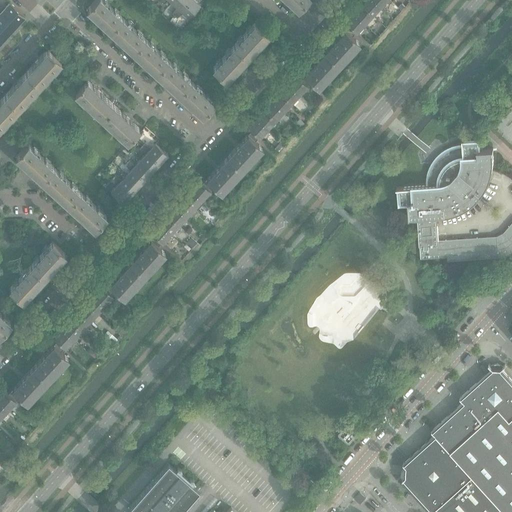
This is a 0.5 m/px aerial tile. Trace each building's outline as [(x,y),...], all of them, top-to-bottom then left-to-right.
[(110,30),(122,17),(103,0),(95,0),(87,9),(110,30)] [(174,16),(188,0),(174,0),(172,2),(177,7),(172,13),(174,16)] [(194,0),(188,0),(174,16),(177,18),(183,13),(188,17),(200,4),(199,4),(194,0)] [(287,0),(297,9),(305,0),(287,0)] [(10,2),(2,11),(16,24),(24,16),(10,2)] [(2,11),(0,12),(0,23),(9,32),(16,24),(2,11)] [(122,17),(110,30),(133,51),(145,38),(122,17)] [(0,23),(0,38),(2,40),(9,32),(0,23)] [(133,51),(136,54),(147,65),(156,73),(168,59),(145,38),(133,51)] [(48,49),(27,72),(40,84),(61,61),(48,49)] [(166,82),(170,86),(179,94),(191,81),(168,59),(156,73),(166,82)] [(5,95),(19,107),(40,84),(27,72),(5,95)] [(113,104),(107,99),(87,80),(75,93),(101,117),(113,104)] [(179,94),(192,106),(202,115),(214,102),(191,81),(179,94)] [(0,100),(0,127),(19,107),(5,95),(0,100)] [(139,128),(125,115),(113,104),(101,117),(127,141),(139,128)] [(248,135),(236,147),(227,157),(242,170),(262,148),(248,135)] [(469,259),(467,238),(446,239),(446,243),(438,244),(436,215),(443,214),(447,214),(452,213),(457,211),(462,209),(466,207),(470,204),(474,201),(479,197),(477,195),(479,193),(480,195),(483,192),(485,188),(488,183),(490,179),(491,175),(492,170),(493,164),(493,161),(493,158),(493,152),(493,149),(493,148),(478,149),(478,141),(463,142),(463,139),(462,139),(463,146),(459,146),(456,147),(452,148),(449,150),(446,152),(442,154),(443,159),(438,164),(433,164),(431,168),(430,171),(429,175),(428,178),(428,182),(428,185),(396,187),(396,188),(399,188),(400,203),(408,202),(409,217),(410,217),(410,216),(417,216),(419,246),(420,258),(447,257),(447,260),(469,259)] [(42,181),(54,167),(28,143),(16,156),(42,181)] [(141,146),(160,163),(167,155),(168,155),(155,143),(150,148),(144,143),(141,146)] [(160,163),(141,146),(139,148),(145,154),(140,159),(153,171),(160,163)] [(227,157),(215,169),(206,179),(221,193),(242,170),(227,157)] [(127,162),(136,170),(146,179),(153,171),(140,159),(136,164),(129,159),(127,162)] [(130,170),(125,175),(138,187),(146,179),(136,170),(127,162),(125,164),(130,170)] [(54,167),(42,181),(68,205),(80,191),(54,167)] [(112,178),(131,195),(138,187),(125,175),(121,180),(114,175),(112,178)] [(131,195),(112,178),(110,180),(115,186),(111,191),(123,203),(124,203),(131,195)] [(191,189),(202,199),(210,191),(198,180),(191,189)] [(202,199),(191,189),(183,197),(194,208),(202,199)] [(80,191),(68,205),(94,229),(106,216),(80,191)] [(175,206),(186,216),(194,208),(183,197),(175,206)] [(186,216),(175,206),(167,215),(178,225),(186,216)] [(159,223),(170,234),(178,225),(167,215),(159,223)] [(467,238),(469,259),(499,257),(502,257),(504,256),(506,256),(509,255),(511,254),(511,252),(511,222),(503,233),(497,236),(467,238)] [(170,234),(159,223),(151,232),(162,242),(170,234)] [(202,241),(206,236),(202,232),(198,237),(202,241)] [(196,243),(191,238),(187,242),(192,247),(196,243)] [(130,262),(136,267),(144,275),(165,253),(150,240),(130,262)] [(31,265),(44,277),(65,254),(52,241),(31,265)] [(109,284),(124,298),(144,275),(136,267),(130,262),(109,284)] [(44,277),(31,265),(10,287),(23,300),(44,277)] [(113,296),(101,285),(93,294),(105,304),(113,296)] [(85,303),(97,313),(105,304),(93,294),(85,303)] [(78,311),(89,321),(97,313),(85,303),(78,311)] [(0,311),(0,333),(11,322),(0,311)] [(70,320),(81,330),(89,321),(78,311),(70,320)] [(62,328),(73,339),(81,330),(70,320),(62,328)] [(118,333),(126,324),(123,321),(120,324),(119,324),(114,329),(118,333)] [(54,337),(57,340),(65,347),(73,339),(62,328),(54,337)] [(116,339),(114,337),(107,331),(103,335),(112,343),(113,344),(117,340),(116,339)] [(53,345),(42,357),(33,367),(48,381),(68,358),(53,345)] [(33,367),(22,379),(12,389),(27,403),(48,381),(33,367)] [(511,511),(511,380),(501,368),(493,368),(461,397),(460,397),(464,402),(433,430),(432,430),(436,435),(436,434),(506,511),(511,511)] [(16,401),(4,390),(0,395),(0,402),(8,409),(16,401)] [(337,433),(347,442),(356,432),(346,423),(337,433)] [(431,511),(432,511),(436,508),(440,511),(506,511),(436,434),(436,435),(404,463),(403,463),(406,466),(405,477),(402,479),(403,480),(403,479),(425,504),(432,511),(431,511)] [(236,511),(231,507),(226,511),(213,511),(212,511),(211,511),(180,511),(199,491),(192,484),(193,482),(194,482),(194,481),(194,480),(193,479),(192,479),(192,478),(191,478),(190,479),(189,479),(181,472),(181,471),(181,470),(181,469),(180,468),(179,467),(178,467),(178,468),(177,468),(176,470),(168,463),(129,507),(134,511),(236,511)]
